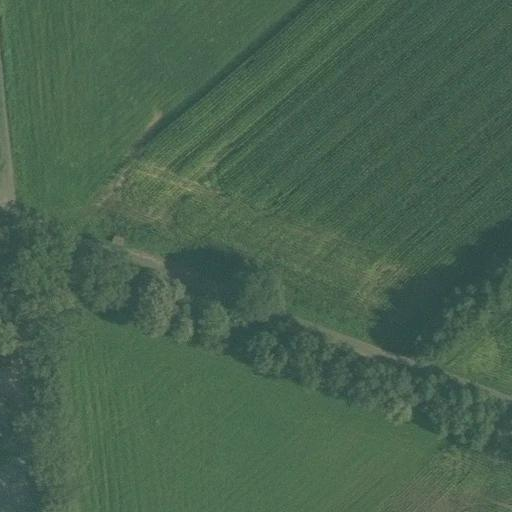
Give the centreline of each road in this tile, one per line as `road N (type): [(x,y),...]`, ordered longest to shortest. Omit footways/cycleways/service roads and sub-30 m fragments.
road 1 (unclassified): [(14,222),(511,406)]
road 2 (unclassified): [(14,222),(41,511)]
road 3 (unclassified): [(0,78),(14,222)]
